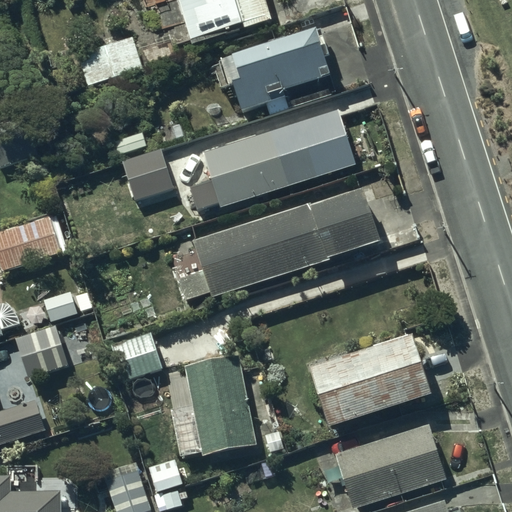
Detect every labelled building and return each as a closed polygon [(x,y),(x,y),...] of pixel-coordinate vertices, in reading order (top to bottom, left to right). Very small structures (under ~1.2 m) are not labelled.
[(178,0),(193,46),(269,24),(262,0),(178,0)] [(328,78),(314,34),(230,59),(231,62),(220,65),(221,69),(215,70),(222,92),(230,89),(238,114),(285,100),(283,92),(328,78)] [(141,71),(131,39),(77,57),(88,89),(141,71)] [(354,167),(336,112),(202,154),(211,181),(189,188),(197,213),(218,206),(219,210),(354,167)] [(0,131),(0,168),(38,157),(28,123),(0,131)] [(161,150),(120,162),(133,204),(174,191),(161,150)] [(307,205),(192,244),(201,273),(178,280),(186,303),(209,295),(211,301),(377,244),(360,193),(308,210),(307,205)] [(0,231),(0,272),(59,254),(48,217),(0,231)] [(71,294),(43,303),(49,323),(78,314),(71,294)] [(78,322),(58,328),(69,360),(88,354),(78,322)] [(56,326),(13,340),(27,381),(69,367),(56,326)] [(149,334),(110,347),(121,383),(161,370),(149,334)] [(408,338),(307,370),(325,429),(427,397),(408,338)] [(238,357),(182,367),(199,457),(255,447),(238,357)] [(0,445),(43,431),(33,403),(0,414),(0,445)] [(427,428),(334,457),(350,510),(443,481),(427,428)] [(104,483),(114,511),(149,511),(151,511),(137,472),(104,483)] [(0,511),(58,511),(59,494),(10,494),(10,478),(0,478),(0,511)] [(445,511),(442,501),(409,511),(445,511)]
